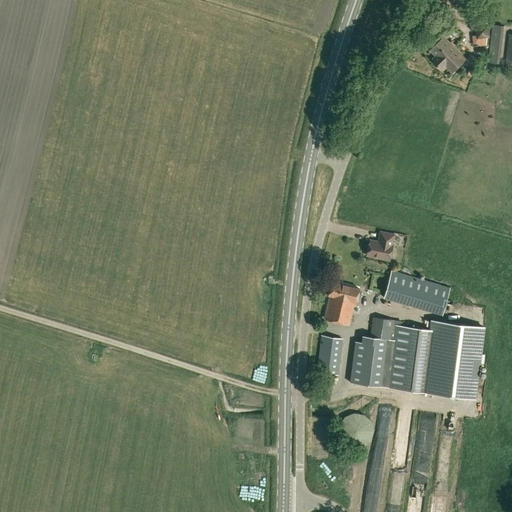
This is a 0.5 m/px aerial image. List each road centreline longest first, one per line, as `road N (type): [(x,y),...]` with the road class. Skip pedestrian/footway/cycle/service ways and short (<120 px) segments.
road 1 (secondary): [(283,501),(291,294),(310,157)]
road 2 (unclassified): [(298,500),(304,331),(340,170)]
road 3 (unclassified): [(340,170),(429,0)]
road 4 (secondary): [(310,157),(357,0)]
